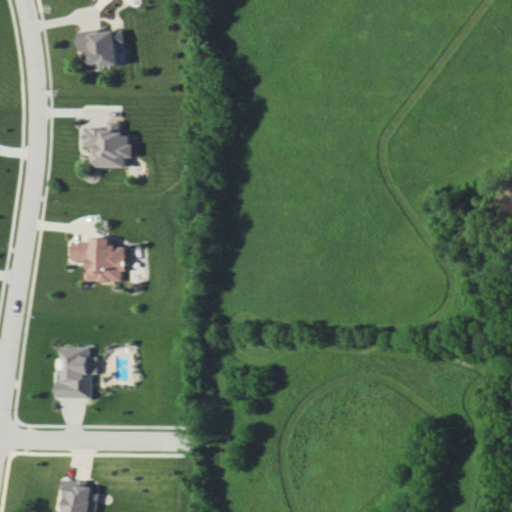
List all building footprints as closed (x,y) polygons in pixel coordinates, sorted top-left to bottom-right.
[(82,51),(89,50),(90,65),(120,62),(118,42),(126,41),(124,28),(101,31),(100,28),(80,31),(82,51)] [(86,126),(86,145),(97,145),(96,166),(128,166),(128,156),(135,156),(135,133),(123,133),(123,120),(111,120),(110,127),(86,126)] [(73,239),(73,260),(88,260),(88,280),(123,280),(122,270),(127,270),(126,246),(112,246),(112,239),(73,239)] [(92,397),(92,373),(98,373),(98,356),(90,356),(90,346),(60,346),(60,397),(92,397)] [(90,511),(91,511),(98,511),(99,492),(93,491),(94,482),(67,480),(63,511),(90,511)]
